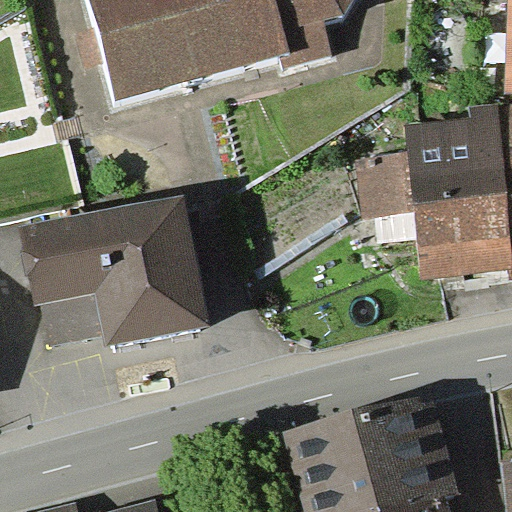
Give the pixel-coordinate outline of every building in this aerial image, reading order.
[(89,0),(97,29),(77,34),(87,72),(107,67),(117,105),(186,87),(187,92),(196,90),(194,85),(283,60),(285,69),(335,56),(327,24),(345,19),(356,0),(89,0)] [(511,115),(488,118),(504,270),(511,269),(511,115)] [(416,280),(504,270),(488,118),(467,120),(469,132),(404,139),(406,160),(403,160),(403,163),(409,219),(416,280)] [(369,224),(409,219),(403,163),(363,168),(369,224)] [(196,335),(173,218),(24,246),(44,344),(48,344),(47,338),(45,338),(39,308),(80,300),(83,315),(90,313),(100,311),(104,333),(107,352),(196,335)] [(47,338),(48,344),(104,333),(100,311),(90,313),(83,315),(80,300),(39,308),(45,338),(47,338)] [(405,421),(404,416),(289,444),(308,511),(429,511),(429,508),(449,502),(427,416),(405,421)] [(511,511),(511,465),(494,467),(499,511),(511,511)]
